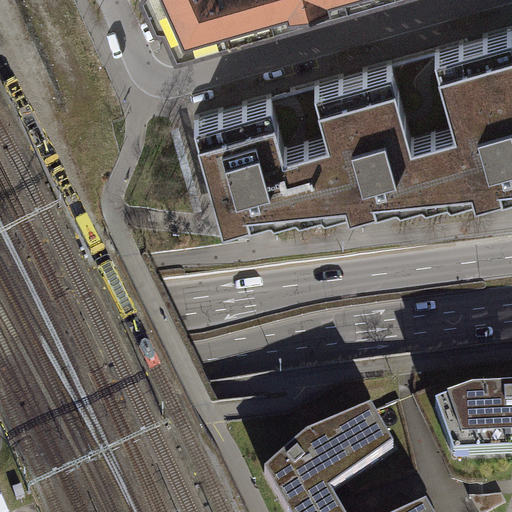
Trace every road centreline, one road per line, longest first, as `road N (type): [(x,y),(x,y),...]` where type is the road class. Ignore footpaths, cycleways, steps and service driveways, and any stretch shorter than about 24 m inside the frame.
road 1 (primary): [(0,358),(511,282)]
road 2 (residential): [(113,0),(140,63),(155,80),(176,85),(466,0)]
